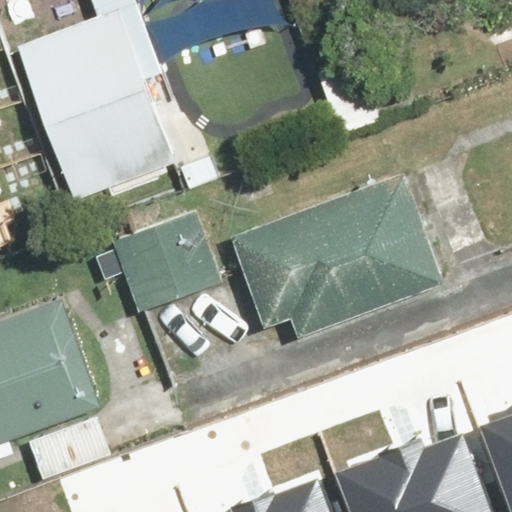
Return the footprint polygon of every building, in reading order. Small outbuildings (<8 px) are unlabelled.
[(100,0),(105,13),(25,41),(78,191),(197,149),(144,0),(100,0)] [(412,171),(243,234),(276,324),(303,314),(310,333),(453,280),(412,171)] [(204,210),(122,239),(148,310),(230,281),(204,210)] [(72,297),(0,323),(0,443),(111,403),(72,297)] [(511,425),(501,429),(511,461),(511,425)] [(419,430),(344,455),(363,511),(501,511),(477,441),(429,457),(419,430)] [(346,511),(330,463),(254,488),(262,511),(346,511)]
